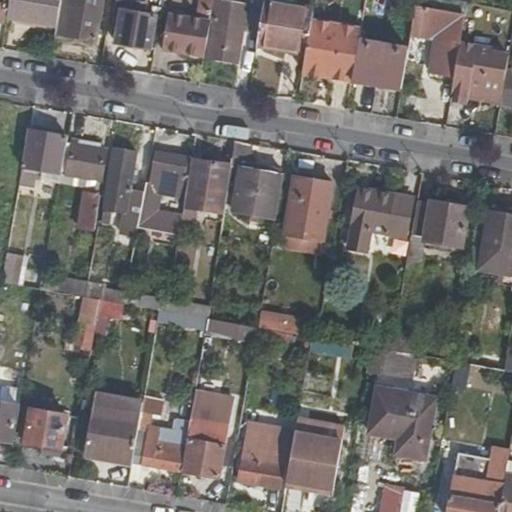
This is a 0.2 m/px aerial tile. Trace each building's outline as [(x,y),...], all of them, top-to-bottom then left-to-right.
[(57,28),(61,0),(11,0),(8,20),(57,28)] [(103,0),(61,0),(57,28),(56,36),(95,43),(103,0)] [(214,0),(202,0),(198,22),(169,16),(163,54),(203,61),(210,24),(212,14),(214,0)] [(115,46),(150,53),(156,20),(160,21),(162,12),(117,4),(115,16),(112,37),(117,38),(115,46)] [(244,31),(259,34),(264,8),(243,4),(240,19),(212,14),(210,24),(214,25),(206,61),(237,67),(244,31)] [(257,45),(306,54),(312,23),(313,16),(264,7),(264,8),(259,34),(257,45)] [(429,75),(454,80),(461,45),(466,19),(416,10),(411,36),(436,41),(429,75)] [(306,54),(303,74),(352,83),(359,45),(362,32),(312,23),(306,54)] [(352,83),(352,84),(401,93),(408,54),(359,45),(352,83)] [(487,102),(500,105),(506,72),(509,57),(492,54),(492,51),(461,45),(454,80),(450,103),(469,106),(471,100),(487,103),(487,102)] [(500,106),(511,108),(511,72),(506,72),(500,105),(500,106)] [(80,143),(84,118),(72,116),(68,141),(74,141),(80,143)] [(37,181),(60,185),(61,176),(60,176),(66,140),(30,134),(24,170),(22,170),(19,188),(35,191),(37,181)] [(99,146),(80,143),(74,141),(67,178),(101,184),(106,153),(98,151),(99,146)] [(244,172),(248,147),(235,145),(231,171),(240,172),(232,216),(273,223),(280,179),(260,175),(244,172)] [(144,199),(145,195),(130,192),(136,155),(115,151),(101,226),(111,228),(113,214),(126,217),(124,230),(138,233),(139,228),(144,199)] [(186,178),(189,162),(157,157),(155,173),(186,178)] [(189,211),(222,217),(226,194),(224,194),(229,169),(192,162),(183,214),(188,215),(189,211)] [(260,175),(280,179),(281,172),(261,169),(260,175)] [(101,184),(67,178),(65,178),(64,185),(99,192),(101,184)] [(294,181),(284,237),(324,245),(334,188),(294,181)] [(405,242),(411,202),(359,192),(348,252),(381,258),(384,239),(405,242)] [(78,230),(95,233),(101,200),(90,198),(87,211),(82,210),(78,230)] [(144,199),(139,228),(150,230),(156,201),(144,199)] [(430,207),(417,205),(405,269),(419,271),(424,244),(461,250),(468,211),(431,204),(430,207)] [(27,244),(40,248),(51,218),(37,213),(27,244)] [(511,219),(490,215),(479,271),(511,278),(511,219)] [(324,245),(284,237),(282,237),(279,248),(326,258),(329,246),(324,245)] [(1,287),(19,290),(24,260),(6,257),(1,287)] [(86,300),(88,286),(46,279),(44,293),(86,300)] [(122,325),(125,308),(100,304),(97,321),(122,325)] [(163,315),(190,320),(192,310),(192,309),(165,305),(163,315)] [(190,320),(203,322),(205,312),(192,310),(190,320)] [(206,334),(208,323),(203,322),(190,320),(163,315),(159,314),(157,326),(206,334)] [(269,334),(310,341),(312,328),(271,322),(269,334)] [(255,342),(257,331),(208,323),(206,334),(255,342)] [(309,350),(311,341),(310,341),(269,334),(259,332),(257,342),(309,350)] [(390,354),(420,360),(424,338),(394,333),(390,354)] [(511,375),(511,361),(506,360),(503,374),(511,375)] [(476,379),(478,370),(455,366),(453,376),(476,379)] [(425,463),(435,403),(376,392),(368,437),(397,442),(395,457),(425,463)] [(142,414),(142,408),(95,400),(93,415),(140,423),(141,416),(142,414)] [(154,402),(144,401),(142,408),(142,414),(152,416),(154,402)] [(18,410),(0,406),(0,443),(12,446),(18,410)] [(60,454),(66,420),(31,413),(25,448),(60,454)] [(132,467),(140,423),(93,415),(85,459),(132,467)] [(152,417),(141,416),(140,423),(132,467),(178,476),(185,436),(160,431),(158,443),(147,441),(149,429),(152,417)] [(345,430),(298,421),(287,483),(333,492),(345,430)] [(218,483),(218,482),(222,461),(228,462),(233,433),(193,426),(184,476),(217,482),(218,483)] [(160,431),(149,429),(147,441),(158,443),(160,431)] [(238,485),(279,492),(290,435),(271,432),(269,446),(262,445),(261,451),(245,448),(238,485)] [(506,475),(507,465),(497,463),(493,488),(487,487),(484,506),(450,499),(447,511),(497,511),(504,478),(505,478),(506,475)] [(484,506),(487,487),(453,481),(450,499),(484,506)] [(511,493),(511,482),(505,481),(503,492),(511,493)] [(226,509),(231,484),(218,482),(218,483),(217,482),(212,506),(226,509)] [(374,503),(373,511),(392,511),(393,491),(385,490),(384,503),(374,503)] [(412,511),(415,492),(399,490),(396,511),(412,511)] [(511,511),(511,493),(503,492),(499,511),(511,511)]
